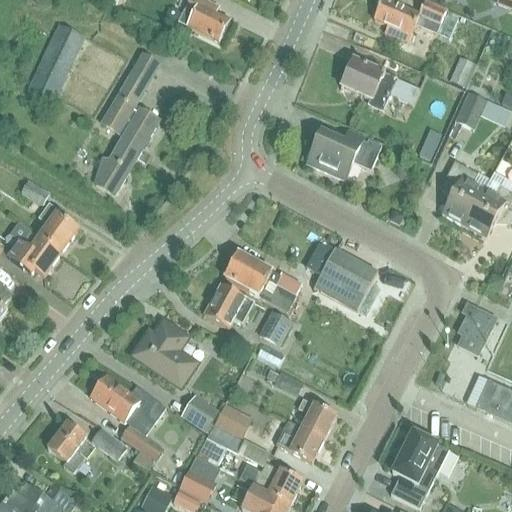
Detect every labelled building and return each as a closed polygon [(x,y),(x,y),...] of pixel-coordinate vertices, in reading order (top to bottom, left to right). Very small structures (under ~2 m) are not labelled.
[(191,0),(185,15),(179,27),(188,32),(219,47),(230,25),(214,17),(217,10),(196,0),(191,0)] [(511,0),(501,0),(498,8),(511,14),(511,0)] [(441,30),(447,17),(425,8),(419,21),(383,5),(375,24),(389,30),(386,38),(409,48),(417,30),(429,35),(437,38),(441,29),(441,30)] [(54,106),(85,41),(59,29),(28,94),(54,106)] [(450,85),(466,92),(469,84),(470,84),(477,68),(460,61),(450,85)] [(398,83),(397,84),(353,65),(342,92),(371,105),(369,110),(383,117),(391,99),(413,110),(420,94),(398,83)] [(114,200),(159,127),(134,112),(146,92),(129,82),(102,127),(124,141),(109,166),(103,164),(95,189),(114,200)] [(487,105),(480,102),(468,97),(455,126),(475,135),(487,105)] [(511,101),(506,99),(502,109),(511,114),(511,101)] [(321,136),(307,168),(345,186),(353,168),(370,176),(381,152),(367,146),(366,148),(363,146),(364,143),(349,136),(344,147),(321,136)] [(423,148),(418,160),(430,165),(435,153),(423,148)] [(511,180),(511,167),(509,166),(508,168),(495,162),(490,171),(511,180)] [(464,232),(484,195),(472,189),(478,179),(455,166),(440,193),(452,200),(441,219),(464,232)] [(43,209),(50,199),(29,186),(22,196),(43,209)] [(484,195),(464,232),(486,244),(497,224),(509,231),(511,225),(511,197),(501,192),(495,201),(484,195)] [(48,230),(39,242),(62,258),(79,235),(58,220),(61,216),(49,207),(38,222),(48,230)] [(394,214),(389,224),(399,230),(404,220),(394,214)] [(30,236),(21,248),(20,247),(9,262),(21,270),(24,266),(44,281),(62,258),(39,242),(30,236)] [(335,254),(315,292),(358,315),(366,319),(387,280),(379,276),(378,277),(335,254)] [(289,316),(298,300),(304,287),(283,276),(281,279),(239,256),(225,281),(289,316)] [(492,277),(486,289),(488,289),(498,295),(504,283),(492,277)] [(246,303),(246,302),(222,288),(205,319),(230,332),(234,325),(243,329),(254,307),(246,303)] [(0,318),(11,303),(0,294),(0,318)] [(477,361),(496,324),(467,309),(462,317),(467,320),(458,337),(463,340),(458,350),(477,361)] [(272,316),(258,341),(279,352),(293,327),(272,316)] [(181,393),(198,369),(180,356),(189,343),(164,326),(150,347),(145,343),(134,360),(181,393)] [(372,352),(343,337),(339,345),(316,333),(309,345),(362,373),(372,352)] [(351,393),(362,373),(309,345),(303,358),(326,370),(322,378),(351,393)] [(238,374),(254,382),(262,365),(270,369),(276,357),(252,346),(238,374)] [(292,373),(281,367),(278,374),(281,375),(289,379),(292,373)] [(274,388),(298,400),(305,386),(289,379),(281,375),(279,379),(270,374),(266,382),(275,386),(274,388)] [(131,400),(106,381),(90,402),(125,428),(134,415),(154,430),(166,413),(137,392),(131,400)] [(511,395),(488,385),(475,412),(511,428),(511,395)] [(181,420),(206,437),(220,416),(195,399),(181,420)] [(298,414),(308,419),(301,432),(287,425),(287,426),(324,444),(336,421),(303,404),(298,414)] [(252,423),(225,409),(215,429),(241,443),(252,423)] [(255,443),(267,448),(278,424),(266,419),(255,443)] [(324,444),(287,426),(275,449),(312,468),(324,444)] [(67,429),(48,453),(67,467),(63,471),(73,479),(85,464),(87,465),(95,454),(84,446),(86,444),(67,429)] [(241,443),(215,429),(198,460),(217,471),(226,454),(236,459),(237,457),(244,444),(241,443)] [(164,453),(130,430),(122,443),(140,455),(134,466),(150,474),(164,453)] [(117,465),(126,452),(101,433),(92,445),(117,465)] [(399,482),(390,500),(415,511),(420,511),(437,478),(449,455),(438,450),(412,437),(392,478),(399,482)] [(266,468),(254,491),(290,510),(302,487),(266,468)] [(189,478),(179,496),(206,510),(215,492),(189,478)] [(156,480),(152,486),(160,490),(163,484),(156,480)] [(221,504),(231,508),(239,485),(230,482),(221,504)] [(2,511),(73,511),(76,509),(52,491),(44,502),(24,488),(14,502),(12,500),(2,511)] [(167,511),(173,501),(153,491),(141,511),(167,511)] [(254,491),(242,511),(289,511),(290,510),(254,491)] [(183,511),(199,511),(202,508),(180,497),(174,507),(183,511)]
